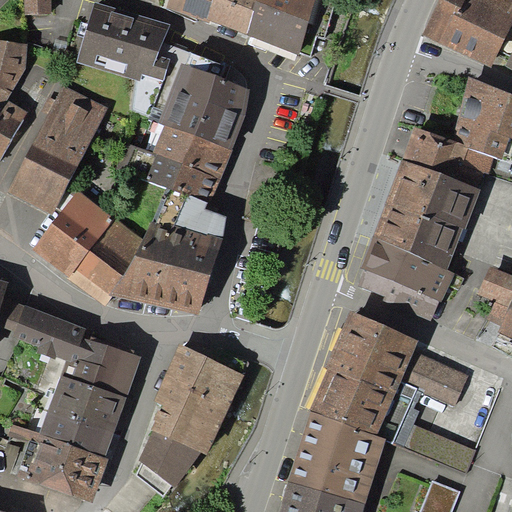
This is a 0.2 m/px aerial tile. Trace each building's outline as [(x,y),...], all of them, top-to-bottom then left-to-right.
[(53,13),(52,0),(25,0),(26,15),(53,13)] [(168,0),(166,8),(206,20),(210,22),(210,20),(247,34),(256,0),(168,0)] [(256,0),(247,34),(299,55),(314,0),(256,0)] [(511,26),(511,0),(439,0),(422,35),(491,68),(511,26)] [(170,25),(95,1),(77,62),(140,81),(143,74),(164,80),(170,58),(166,57),(167,53),(159,51),(170,25)] [(27,44),(0,40),(0,108),(2,109),(7,100),(26,68),(27,44)] [(164,124),(232,151),(245,116),(250,89),(181,63),(158,122),(164,124)] [(511,95),(469,76),(452,140),(494,156),(501,161),(509,137),(511,137),(511,95)] [(108,108),(63,85),(55,100),(48,115),(8,193),(52,215),(108,108)] [(48,115),(55,100),(49,97),(42,112),(48,115)] [(0,160),(28,111),(7,100),(2,109),(0,108),(0,160)] [(153,152),(221,178),(232,151),(164,124),(153,152)] [(402,159),(477,187),(482,172),(488,174),(494,156),(452,140),(414,127),(402,159)] [(147,180),(166,187),(187,195),(188,194),(208,201),(205,208),(209,210),(221,178),(153,152),(130,143),(122,163),(149,173),(147,180)] [(387,198),(464,227),(466,228),(481,189),(477,187),(402,159),(387,198)] [(124,276),(109,295),(113,296),(199,314),(223,238),(227,217),(209,210),(205,208),(208,201),(188,194),(187,195),(166,187),(153,221),(152,221),(143,239),(124,276)] [(74,195),(62,211),(32,250),(68,277),(75,269),(114,217),(78,190),(74,195)] [(62,211),(74,195),(67,191),(58,207),(62,211)] [(373,238),(448,268),(464,227),(387,198),(373,238)] [(114,217),(75,269),(109,295),(124,276),(143,239),(114,217)] [(448,268),(373,238),(361,267),(365,269),(358,285),(384,297),(383,301),(431,321),(440,300),(442,301),(455,272),(448,268)] [(511,298),(511,273),(490,265),(478,294),(496,301),(508,307),(511,298)] [(105,306),(113,296),(109,295),(75,269),(68,277),(68,278),(105,306)] [(24,305),(3,297),(0,308),(0,325),(14,331),(24,305)] [(511,298),(508,307),(496,301),(489,320),(501,326),(498,332),(511,338),(511,298)] [(87,328),(24,305),(14,331),(12,336),(39,346),(37,352),(56,359),(57,357),(66,360),(61,374),(126,398),(141,358),(84,336),(87,328)] [(310,411),(387,439),(386,441),(392,444),(393,443),(419,386),(425,389),(424,393),(455,406),(469,375),(415,350),(419,340),(350,310),(325,368),(328,369),(310,411)] [(245,374),(179,344),(154,401),(163,405),(160,410),(158,409),(153,420),(155,420),(151,429),(153,430),(201,452),(207,454),(245,374)] [(61,374),(50,404),(116,428),(126,398),(61,374)] [(425,389),(419,386),(393,443),(404,447),(414,424),(419,411),(414,408),(417,403),(418,403),(422,392),(424,393),(425,389)] [(106,457),(116,428),(50,404),(40,433),(106,457)] [(387,439),(310,411),(288,481),(366,504),(386,441),(387,439)] [(109,458),(106,457),(40,433),(12,424),(8,435),(29,443),(19,469),(31,473),(29,481),(93,503),(109,458)] [(477,450),(414,424),(404,447),(467,473),(477,450)] [(201,452),(153,430),(139,461),(176,487),(201,452)] [(419,511),(451,511),(460,492),(433,480),(419,511)] [(363,511),(366,504),(288,481),(278,511),(363,511)]
